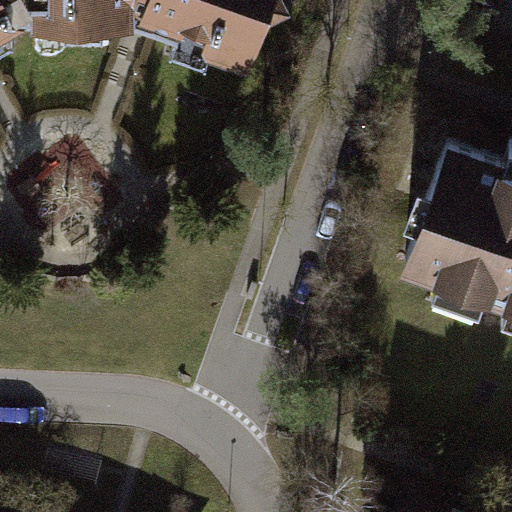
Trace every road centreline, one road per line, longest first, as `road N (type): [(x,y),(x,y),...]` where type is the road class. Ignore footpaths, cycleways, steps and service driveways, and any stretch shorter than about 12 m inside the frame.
road 1 (residential): [(215,431),(240,397),(380,0)]
road 2 (residential): [(215,431),(116,397),(0,391)]
